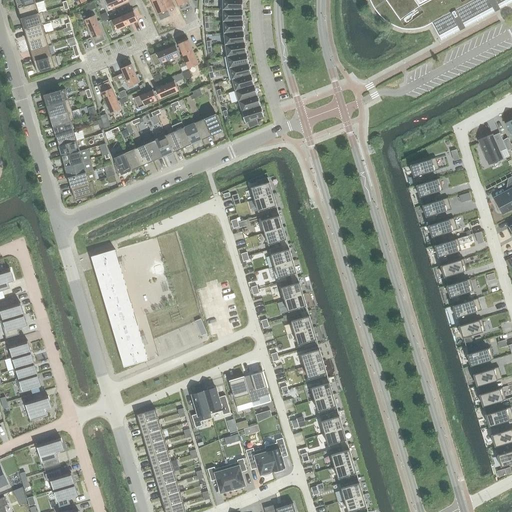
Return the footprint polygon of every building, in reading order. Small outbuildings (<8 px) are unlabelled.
[(35,3),(34,0),(15,0),(18,8),(35,3)] [(103,0),(108,10),(129,1),(128,0),(103,0)] [(150,0),(159,21),(170,16),(165,4),(171,2),(170,0),(150,0)] [(191,6),(187,0),(175,0),(180,11),(191,6)] [(219,0),(220,10),(222,10),(242,10),(242,0),(219,0)] [(369,0),(370,2),(371,4),(374,9),(376,11),(377,13),(379,15),(381,17),(383,19),(385,21),(388,22),(390,24),(392,25),(395,26),(397,27),(400,28),(402,29),(405,29),(407,29),(409,29),(412,29),(414,29),(416,29),(419,28),(421,28),(423,27),(425,26),(431,23),(438,36),(506,0),(429,0),(419,6),(414,0),(369,0)] [(89,11),(96,8),(93,2),(86,5),(89,11)] [(35,3),(18,8),(21,19),(39,13),(38,13),(35,3)] [(243,21),(242,10),(222,10),(223,22),(243,21)] [(113,32),(138,21),(133,11),(108,21),(113,32)] [(39,13),(21,19),(24,29),(42,24),(45,23),(42,12),(38,13),(39,13)] [(107,20),(110,19),(107,12),(100,15),(103,22),(107,20)] [(94,15),(84,20),(94,45),(105,40),(94,15)] [(223,22),(223,33),(243,31),(243,21),(223,22)] [(42,24),(24,29),(27,40),(45,34),(42,24)] [(245,42),(243,31),(223,33),(225,45),(245,42)] [(45,34),(27,40),(30,50),(48,45),(52,44),(48,33),(45,34)] [(177,44),(188,69),(199,64),(188,39),(177,44)] [(225,45),(227,57),(246,53),(245,42),(225,45)] [(48,45),(30,50),(34,62),(51,56),(48,45)] [(175,45),(150,56),(155,66),(180,56),(175,45)] [(248,64),(246,53),(227,57),(224,57),(227,69),(248,64)] [(55,55),(51,56),(34,62),(37,74),(55,68),(59,67),(55,55)] [(139,83),(131,64),(120,68),(122,73),(124,78),(128,88),(139,83)] [(229,80),(232,80),(251,74),(248,64),(227,69),(229,80)] [(191,77),(189,70),(183,73),(185,79),(191,77)] [(124,78),(122,73),(112,78),(114,83),(124,78)] [(181,73),(166,79),(168,83),(174,80),(175,82),(184,79),(181,73)] [(162,80),(160,74),(153,77),(156,83),(162,80)] [(254,85),(251,74),(232,80),(235,91),(254,85)] [(119,105),(108,80),(97,84),(108,110),(108,109),(110,114),(120,109),(119,105)] [(155,89),(159,99),(179,91),(175,82),(174,80),(168,83),(155,89)] [(235,91),(238,101),(257,95),(254,85),(235,91)] [(193,94),(195,98),(199,97),(203,95),(200,89),(193,92),(193,94)] [(64,101),(64,100),(61,90),(43,95),(47,106),(64,101)] [(152,90),(133,98),(138,109),(157,100),(152,90)] [(261,106),(257,95),(238,101),(241,112),(261,106)] [(64,101),(47,106),(50,118),(72,111),(68,99),(64,100),(64,101)] [(261,106),(241,112),(245,123),(247,122),(249,128),(258,124),(256,119),(264,117),(261,106)] [(72,111),(50,118),(53,127),(71,121),(71,122),(74,121),(72,111)] [(202,117),(203,120),(204,120),(211,137),(223,132),(215,115),(214,112),(202,117)] [(204,120),(203,120),(194,125),(201,142),(211,137),(204,120)] [(71,121),(53,127),(56,137),(74,132),(71,122),(71,121)] [(191,146),(184,129),(181,123),(171,127),(174,133),(181,150),(191,146)] [(194,125),(184,129),(191,146),(201,142),(194,125)] [(74,132),(56,137),(59,146),(76,141),(74,132)] [(174,133),(165,137),(172,154),(181,150),(174,133)] [(500,152),(506,149),(499,133),(490,137),(489,135),(478,140),(484,156),(486,155),(490,164),(503,159),(500,152)] [(172,154),(165,137),(155,141),(162,158),(172,154)] [(143,142),(145,146),(152,163),(162,158),(155,141),(154,138),(143,142)] [(511,146),(507,138),(503,140),(508,151),(511,148),(511,146)] [(76,141),(59,146),(62,157),(79,151),(76,141)] [(107,150),(105,143),(98,145),(102,156),(104,155),(108,154),(107,150)] [(145,146),(135,150),(143,167),(152,163),(145,146)] [(456,149),(450,151),(453,161),(459,159),(456,149)] [(135,150),(125,155),(124,155),(132,172),(143,167),(135,150)] [(79,151),(62,157),(65,167),(83,162),(79,151)] [(124,155),(125,155),(123,151),(113,156),(114,159),(121,176),(132,172),(124,155)] [(411,164),(416,182),(417,182),(424,180),(422,174),(439,169),(435,157),(411,165),(411,164)] [(83,162),(65,167),(68,178),(86,172),(83,162)] [(86,172),(68,178),(71,188),(89,183),(89,182),(86,172)] [(114,175),(107,177),(109,183),(116,181),(114,175)] [(418,185),(417,185),(418,190),(422,203),(423,202),(430,200),(428,194),(443,190),(439,178),(418,185)] [(92,181),(89,182),(89,183),(71,188),(75,200),(92,195),(96,193),(92,181)] [(269,182),(251,187),(254,199),(273,194),(269,182)] [(510,190),(494,198),(498,205),(502,213),(511,207),(511,182),(507,185),(510,190)] [(469,193),(458,196),(460,203),(471,200),(469,193)] [(273,194),(254,199),(258,211),(276,206),(273,194)] [(426,216),(428,223),(429,222),(436,220),(434,214),(451,210),(447,198),(423,205),(426,216)] [(272,217),(261,221),(264,233),(283,227),(278,210),(277,210),(270,212),(272,217)] [(434,243),(435,243),(442,240),(441,235),(457,230),(453,218),(429,225),(434,243)] [(283,227),(264,233),(268,245),(279,241),(280,246),(288,244),(283,227)] [(481,232),(474,234),(476,241),(483,239),(481,232)] [(435,245),(436,249),(440,263),(441,263),(448,260),(447,255),(461,250),(457,239),(435,245)] [(282,251),(271,254),(274,266),(293,261),(288,244),(280,246),(282,251)] [(147,361),(115,252),(92,258),(95,268),(124,368),(147,361)] [(441,265),(446,283),(447,283),(454,281),(453,275),(467,271),(463,259),(441,265)] [(293,261),(274,266),(278,278),(289,275),(290,280),(298,277),(293,261)] [(10,270),(0,272),(0,291),(10,289),(8,283),(13,281),(10,270)] [(494,273),(486,275),(488,281),(495,279),(494,273)] [(292,284),(281,288),(284,300),(303,294),(298,277),(290,280),(292,284)] [(448,285),(447,285),(452,303),(453,303),(460,301),(459,295),(473,291),(469,279),(448,285)] [(303,294),(284,300),(288,312),(299,308),(300,313),(308,311),(303,294)] [(458,323),(459,323),(466,321),(465,315),(481,310),(478,298),(454,305),(453,306),(456,314),(458,323)] [(13,299),(0,302),(0,311),(3,320),(0,321),(1,322),(24,315),(20,303),(14,305),(13,299)] [(302,318),(291,321),(294,333),(313,327),(308,311),(300,313),(302,318)] [(24,315),(1,322),(6,338),(19,334),(17,329),(27,326),(24,315)] [(200,319),(195,321),(201,336),(207,334),(200,319)] [(460,326),(459,326),(464,343),(465,343),(472,341),(471,335),(485,331),(481,319),(460,326)] [(313,327),(294,333),(298,345),(303,343),(305,348),(317,344),(318,344),(313,327)] [(17,340),(8,342),(12,357),(30,352),(27,341),(18,344),(17,340)] [(466,348),(471,366),(472,366),(493,359),(490,348),(490,347),(476,352),(474,346),(466,348)] [(319,349),(301,354),(304,366),(323,361),(319,349)] [(12,357),(10,358),(13,369),(34,363),(30,352),(12,357)] [(323,361),(304,366),(308,378),(326,373),(323,361)] [(34,363),(13,369),(17,380),(37,374),(34,363)] [(472,368),(477,386),(478,386),(502,379),(498,367),(482,372),(480,366),(472,368)] [(251,402),(259,400),(259,397),(269,394),(262,372),(244,377),(251,402)] [(37,374),(17,380),(20,392),(40,386),(40,385),(37,374)] [(235,403),(240,401),(242,405),(251,402),(244,377),(229,381),(235,403)] [(322,384),(311,388),(314,400),(333,395),(328,377),(327,377),(320,379),(322,384)] [(208,390),(204,391),(211,414),(221,411),(223,415),(230,413),(225,395),(218,397),(215,388),(214,388),(214,386),(207,388),(208,390)] [(478,388),(478,389),(479,390),(483,406),(484,406),(505,399),(502,388),(488,392),(486,386),(478,388)] [(211,414),(204,391),(192,395),(197,414),(191,415),(195,427),(202,425),(200,421),(212,418),(211,414)] [(333,395),(314,400),(318,412),(336,406),(333,395)] [(30,421),(47,415),(46,410),(51,408),(48,396),(25,403),(30,421)] [(497,424),(507,421),(511,419),(511,412),(510,407),(494,412),(492,406),(484,409),(489,426),(490,426),(497,424)] [(136,414),(139,425),(158,419),(155,409),(136,414)] [(332,418),(321,421),(324,433),(343,428),(338,410),(337,411),(330,413),(332,418)] [(256,415),(258,422),(271,416),(269,411),(256,415)] [(158,419),(139,425),(142,435),(161,429),(158,419)] [(228,427),(235,425),(233,419),(226,421),(228,427)] [(246,420),(236,423),(238,430),(248,427),(246,420)] [(258,424),(251,426),(253,433),(260,432),(258,424)] [(495,446),(496,446),(511,441),(511,428),(500,432),(499,429),(498,426),(490,429),(491,432),(495,446)] [(343,428),(324,433),(328,445),(339,442),(340,447),(348,444),(343,428)] [(161,429),(142,435),(146,445),(164,440),(161,429)] [(36,445),(43,469),(60,464),(56,453),(64,450),(61,438),(36,445)] [(265,448),(272,471),(274,471),(274,473),(283,470),(282,468),(285,468),(281,455),(287,453),(282,438),(276,440),(276,443),(264,446),(265,448)] [(164,440),(146,445),(149,456),(167,450),(164,440)] [(342,451),(331,455),(334,467),(353,461),(348,444),(340,447),(342,451)] [(497,449),(496,449),(502,467),(502,466),(511,463),(511,450),(506,452),(504,446),(497,449)] [(265,448),(254,451),(253,448),(245,450),(249,464),(256,462),(260,475),(262,474),(263,476),(270,474),(270,472),(272,471),(265,448)] [(170,460),(167,450),(149,456),(152,466),(170,460)] [(233,489),(234,488),(234,490),(243,488),(242,486),(244,485),(240,472),(246,470),(243,458),(237,460),(237,462),(226,466),(233,489)] [(173,471),(170,460),(152,466),(155,476),(173,471)] [(353,461),(334,467),(338,479),(356,473),(353,461)] [(233,489),(226,466),(215,469),(214,467),(207,469),(211,481),(217,479),(221,492),(233,489)] [(46,481),(50,480),(54,490),(74,484),(71,472),(61,475),(59,470),(44,474),(46,481)] [(176,481),(173,471),(155,476),(158,487),(176,481)] [(179,492),(176,481),(158,487),(161,497),(179,492)] [(359,483),(341,488),(344,500),(363,494),(359,482),(359,483)] [(74,484),(54,490),(59,508),(70,504),(68,498),(78,495),(74,484)] [(24,492),(22,487),(13,491),(15,496),(24,492)] [(183,502),(179,492),(161,497),(164,507),(183,502)] [(363,494),(344,500),(348,511),(366,507),(366,506),(363,494)] [(185,511),(183,502),(164,507),(165,511),(185,511)] [(275,508),(276,511),(295,511),(293,503),(275,508)]
